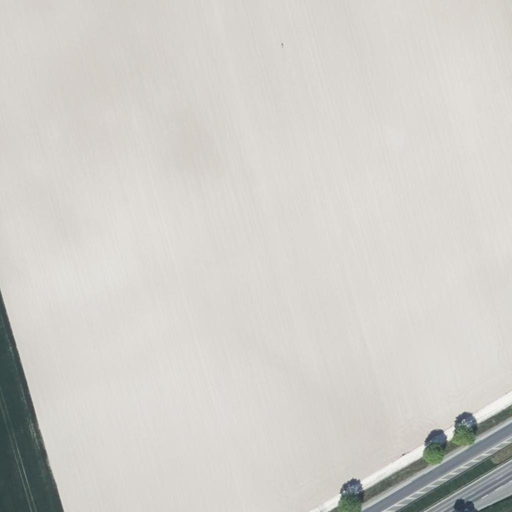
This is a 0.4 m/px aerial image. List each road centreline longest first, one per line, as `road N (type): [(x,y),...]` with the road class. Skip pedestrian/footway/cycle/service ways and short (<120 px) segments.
road 1 (track): [(326,511),(511,400)]
road 2 (primary): [(511,425),(367,511)]
